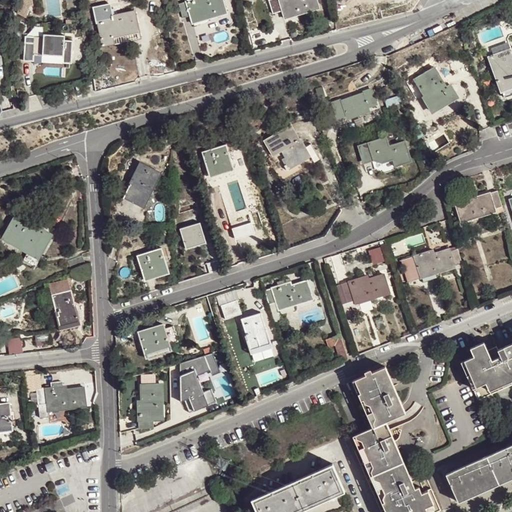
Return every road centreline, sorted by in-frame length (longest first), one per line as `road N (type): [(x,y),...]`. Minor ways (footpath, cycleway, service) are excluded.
road 1 (residential): [(103,317),(326,248),(458,165),(511,147)]
road 2 (residential): [(108,469),(511,300)]
road 3 (residential): [(338,37),(0,124)]
road 4 (residential): [(90,138),(351,56)]
road 5 (residential): [(90,138),(103,317)]
